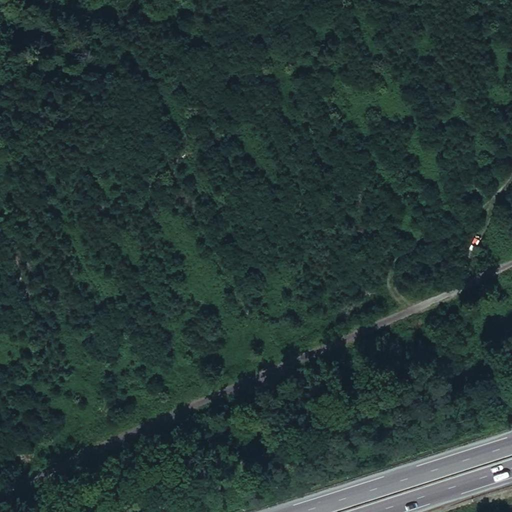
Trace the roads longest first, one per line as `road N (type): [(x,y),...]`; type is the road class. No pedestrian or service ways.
road 1 (track): [(0,496),(511,265)]
road 2 (trunk): [(511,444),(303,511)]
road 3 (trunk): [(375,511),(511,467)]
